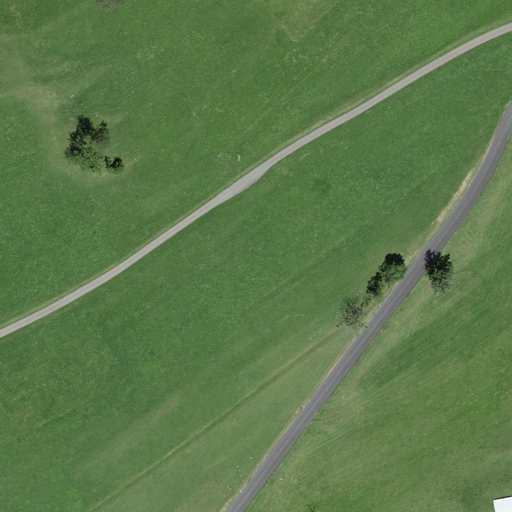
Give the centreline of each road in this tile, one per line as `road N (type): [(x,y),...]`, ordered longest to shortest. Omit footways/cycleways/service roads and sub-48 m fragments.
road 1 (track): [(511,26),(314,133),(101,281),(0,334)]
road 2 (secondary): [(234,511),(460,211),(511,116)]
